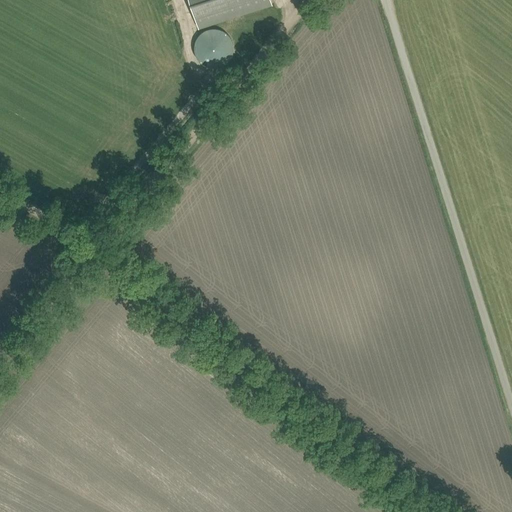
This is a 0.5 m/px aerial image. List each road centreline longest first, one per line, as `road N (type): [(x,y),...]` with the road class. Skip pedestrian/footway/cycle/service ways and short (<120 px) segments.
road 1 (track): [(0,367),(317,0)]
road 2 (unclassified): [(511,409),(385,0)]
road 3 (track): [(101,247),(430,511)]
